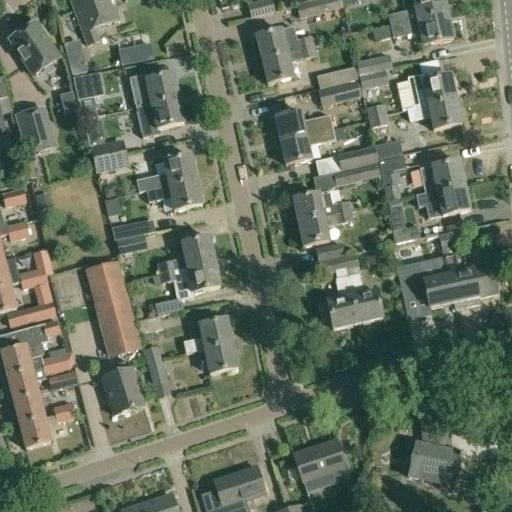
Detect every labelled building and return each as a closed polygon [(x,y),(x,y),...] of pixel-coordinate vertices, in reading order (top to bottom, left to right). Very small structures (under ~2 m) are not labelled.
[(69,0),(76,19),(82,36),(83,35),(88,49),(101,44),(96,30),(119,22),(111,0),(69,0)] [(248,6),(251,20),(275,15),(272,0),(248,6)] [(412,0),(415,11),(388,17),(390,27),(448,14),(444,0),(412,0)] [(296,7),(300,22),(326,15),(322,1),(296,7)] [(454,41),(448,14),(390,27),(393,41),(420,35),(423,48),(454,41)] [(9,42),(32,78),(59,60),(36,25),(9,42)] [(312,39),(297,43),(293,29),(282,32),(256,38),(261,62),(315,48),(312,39)] [(293,79),(290,65),(318,59),(315,48),(261,62),(267,86),(293,79)] [(70,68),(72,77),(88,73),(81,50),(65,54),(70,68)] [(390,57),(356,64),(360,78),(386,73),(386,74),(393,72),(390,57)] [(359,82),(356,69),(317,79),(320,91),(359,82)] [(389,87),(386,74),(386,73),(360,78),(363,93),(389,87)] [(98,76),(73,81),(75,93),(101,88),(98,76)] [(130,81),(136,110),(141,109),(179,100),(174,76),(145,82),(144,78),(134,80),(133,81),(130,81)] [(451,77),(424,83),(423,77),(408,80),(414,111),(456,101),(451,77)] [(321,110),(361,100),(358,84),(318,94),(321,110)] [(159,137),(158,132),(184,126),(179,100),(141,109),(136,110),(143,141),(159,137)] [(462,127),(456,101),(414,111),(407,112),(410,125),(431,120),(434,133),(462,127)] [(385,107),(366,111),(368,121),(387,117),(393,116),(392,112),(386,113),(385,107)] [(16,118),(27,157),(55,149),(44,110),(16,118)] [(274,119),(279,143),(333,131),(333,129),(343,127),(343,122),(338,119),(331,120),(330,118),(302,124),(300,114),(274,119)] [(389,127),(387,117),(368,121),(370,131),(389,127)] [(86,126),(90,144),(105,140),(101,123),(86,126)] [(311,162),(308,149),(336,143),(336,142),(345,141),(344,131),(334,132),(333,131),(279,143),(285,167),(311,162)] [(400,142),(375,148),(374,149),(377,162),(403,157),(400,142)] [(116,145),(91,150),(94,163),(95,163),(119,157),(116,145)] [(377,162),(374,149),(314,162),(318,178),(333,175),(333,174),(359,168),(359,169),(378,165),(377,162)] [(129,168),(126,155),(119,157),(95,163),(97,175),(129,168)] [(163,163),(166,177),(137,183),(139,195),(146,193),(146,192),(196,181),(191,157),(163,163)] [(382,179),(406,173),(403,158),(378,164),(382,179)] [(420,171),(425,196),(465,187),(460,162),(420,171)] [(333,175),(333,176),(336,189),(363,184),(359,169),(359,168),(333,174),(333,175)] [(202,206),(196,181),(146,192),(146,193),(149,205),(171,201),(173,213),(202,206)] [(397,187),(383,190),(386,205),(400,202),(397,187)] [(419,210),(426,209),(429,222),(443,219),(471,213),(465,187),(425,196),(416,198),(419,210)] [(116,197),(113,188),(104,190),(106,200),(116,197)] [(5,210),(27,205),(24,191),(2,196),(5,210)] [(318,195),(292,201),(297,225),(323,219),(333,217),(331,207),(332,207),(329,193),(318,195)] [(50,209),(47,194),(36,197),(39,212),(50,209)] [(105,204),(108,220),(121,217),(117,201),(105,204)] [(332,207),(331,207),(333,217),(352,212),(350,203),(332,207)] [(323,219),(297,225),(302,249),(315,246),(328,243),(326,230),(355,223),(352,212),(333,217),(323,219)] [(153,222),(112,230),(115,243),(116,243),(144,237),(145,237),(156,234),(153,222)] [(9,237),(34,230),(33,224),(26,225),(26,224),(6,228),(9,237)] [(418,228),(393,233),(395,246),(421,240),(418,228)] [(34,230),(9,237),(10,244),(30,239),(29,237),(36,235),(34,230)] [(464,232),(440,237),(444,252),(468,246),(464,232)] [(148,252),(145,237),(144,237),(116,243),(119,258),(148,252)] [(181,245),(185,261),(157,266),(159,276),(215,264),(209,239),(181,245)] [(315,251),(317,262),(344,257),(341,245),(315,251)] [(456,257),(455,257),(454,253),(444,255),(455,305),(479,300),(477,289),(487,287),(483,268),(460,274),(456,257)] [(433,262),(436,279),(423,282),(430,310),(455,305),(444,255),(443,256),(443,259),(433,262)] [(491,269),(506,266),(503,255),(488,259),(491,269)] [(355,256),(344,259),(347,273),(358,270),(355,256)] [(348,279),(347,273),(344,259),(344,257),(318,263),(321,278),(336,275),(337,281),(336,281),(340,300),(327,303),(327,304),(331,320),(333,331),(358,326),(352,297),(348,279)] [(0,264),(0,289),(11,287),(5,263),(0,264)] [(138,337),(135,325),(118,263),(85,272),(109,361),(142,352),(138,337)] [(220,289),(215,264),(159,276),(161,287),(174,283),(178,302),(155,307),(158,319),(184,314),(182,303),(195,301),(194,295),(220,289)] [(21,284),(45,278),(43,271),(19,276),(21,284)] [(360,277),(348,279),(352,297),(358,326),(383,321),(377,292),(364,295),(360,277)] [(45,278),(21,284),(23,292),(47,286),(45,278)] [(0,315),(18,311),(11,287),(0,289),(0,315)] [(17,328),(34,323),(56,318),(53,305),(14,315),(17,328)] [(163,331),(161,319),(135,325),(138,337),(163,331)] [(0,338),(0,348),(2,354),(8,379),(69,363),(67,355),(60,356),(60,357),(42,362),(39,347),(49,344),(48,340),(61,336),(57,322),(48,325),(0,338)] [(186,357),(205,352),(232,346),(227,322),(199,328),(202,340),(184,344),(186,357)] [(238,371),(232,346),(205,352),(210,377),(238,371)] [(158,348),(144,352),(147,365),(161,361),(158,348)] [(172,398),(161,361),(147,365),(157,402),(172,398)] [(46,381),(46,378),(64,373),(64,370),(70,368),(69,363),(8,379),(14,403),(39,396),(36,384),(46,381)] [(121,375),(104,380),(116,418),(146,408),(134,371),(132,371),(130,363),(118,367),(121,375)] [(66,376),(70,388),(78,387),(75,374),(66,376)] [(14,403),(20,426),(45,420),(39,396),(14,403)] [(73,405),(63,407),(61,400),(51,402),(53,409),(54,409),(56,417),(75,412),(73,405)] [(461,462),(462,457),(447,454),(446,408),(423,409),(425,449),(416,448),(409,480),(453,489),(459,461),(461,462)] [(77,421),(75,412),(56,417),(58,426),(66,424),(77,421)] [(51,445),(45,420),(20,426),(27,451),(51,445)] [(346,470),(337,443),(293,457),(303,484),(346,470)] [(266,497),(257,470),(214,484),(223,511),(266,497)] [(177,511),(173,495),(120,511),(177,511)]
